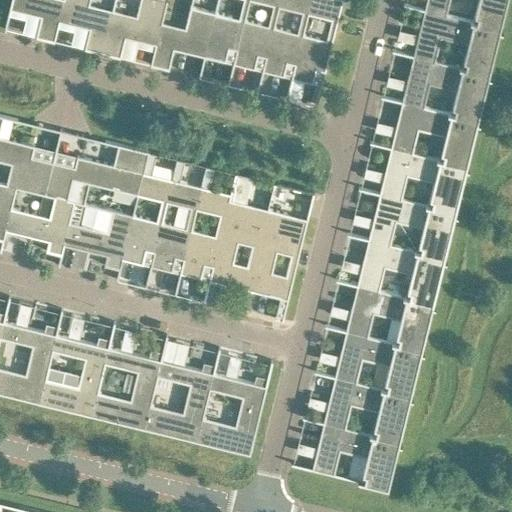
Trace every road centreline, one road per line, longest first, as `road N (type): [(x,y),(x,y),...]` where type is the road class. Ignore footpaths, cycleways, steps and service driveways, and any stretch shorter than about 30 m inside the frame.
road 1 (residential): [(0,54),(352,140)]
road 2 (residential): [(301,346),(0,273)]
road 3 (unclassified): [(261,508),(0,448)]
road 4 (residential): [(301,346),(352,140)]
road 5 (residential): [(261,508),(301,346)]
road 6 (residential): [(352,140),(385,0)]
